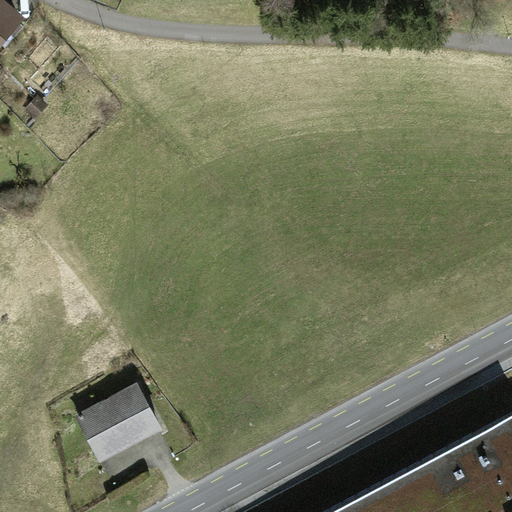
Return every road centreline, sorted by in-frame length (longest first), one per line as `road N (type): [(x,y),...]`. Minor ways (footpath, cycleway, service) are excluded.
road 1 (unclassified): [(50,0),(155,35),(511,53)]
road 2 (tertiary): [(186,511),(511,338)]
